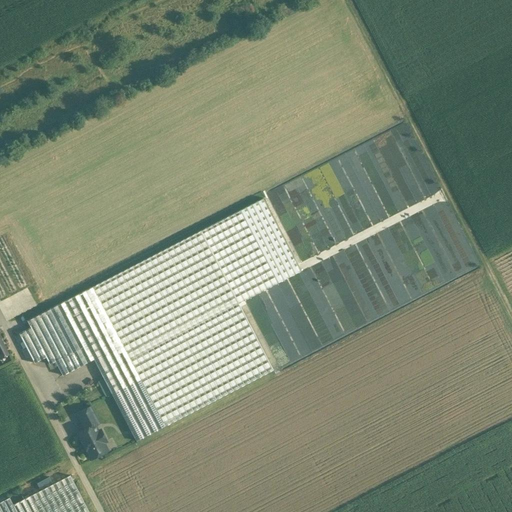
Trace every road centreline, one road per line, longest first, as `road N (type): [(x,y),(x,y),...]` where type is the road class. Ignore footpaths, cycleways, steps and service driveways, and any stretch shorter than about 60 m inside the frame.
road 1 (track): [(511,310),(352,0)]
road 2 (track): [(104,511),(0,312)]
